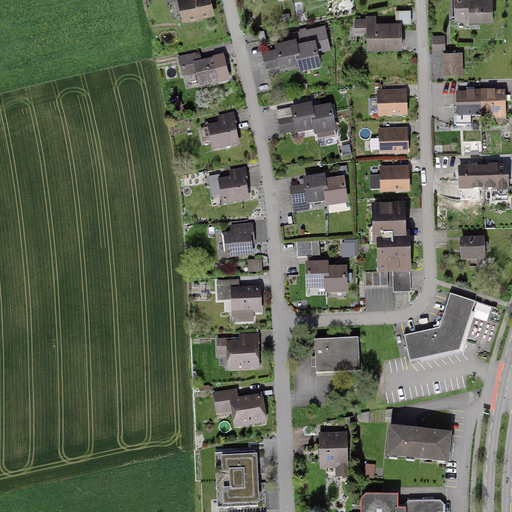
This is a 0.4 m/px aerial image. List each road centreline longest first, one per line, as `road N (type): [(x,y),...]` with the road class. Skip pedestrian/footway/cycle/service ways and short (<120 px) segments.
road 1 (residential): [(279,324),(395,317),(426,298),(420,0)]
road 2 (residential): [(227,0),(268,186),(279,324)]
road 3 (residential): [(279,324),(287,511)]
road 4 (primary): [(511,349),(498,402),(489,511)]
